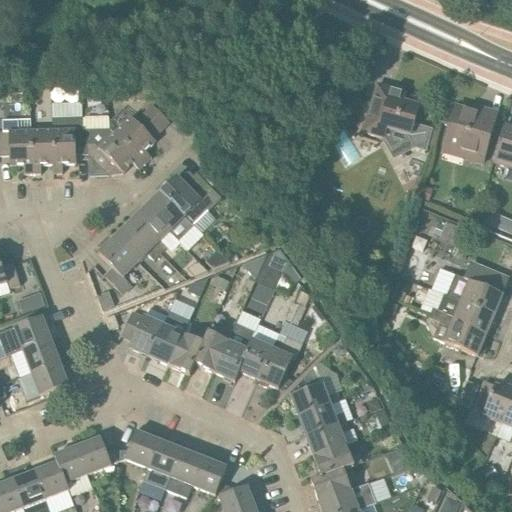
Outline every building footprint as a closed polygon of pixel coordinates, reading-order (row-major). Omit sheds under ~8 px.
[(432,130),(414,125),(419,108),(394,101),(397,93),(377,87),(372,106),(369,106),(362,135),(380,140),(392,161),(414,150),(425,153),(432,130)] [(86,103),(101,103),(101,90),(85,90),(86,103)] [(143,116),(161,134),(169,125),(152,108),(143,116)] [(442,155),(482,167),(497,114),(483,110),(481,117),(455,109),(442,155)] [(111,132),(145,167),(151,161),(145,154),(155,145),(152,142),(161,134),(143,116),(135,124),(130,119),(118,132),(111,132)] [(82,119),(52,120),(52,132),(53,132),(54,167),(53,167),(53,176),(63,176),(62,167),(76,167),(76,158),(87,157),(87,146),(87,132),(82,132),(82,119)] [(41,168),(53,167),(54,167),(53,132),(52,132),(31,133),(32,177),(41,177),(41,168)] [(139,173),(145,167),(111,132),(87,132),(88,146),(87,146),(87,157),(88,157),(103,172),(111,164),(123,176),(133,166),(139,173)] [(493,166),(511,171),(511,134),(502,132),(493,166)] [(24,177),(32,177),(31,133),(8,134),(0,134),(0,159),(9,159),(10,169),(23,168),(24,177)] [(176,179),(160,195),(192,227),(220,199),(196,175),(193,178),(189,174),(180,183),(176,179)] [(420,201),(428,204),(433,190),(425,188),(420,201)] [(192,227),(160,195),(145,210),(169,235),(178,226),(184,233),(190,226),(192,227)] [(160,243),(169,235),(145,210),(130,225),(160,256),(166,250),(160,243)] [(507,222),(490,215),(484,228),(501,235),(507,222)] [(439,241),(455,248),(462,230),(446,223),(439,241)] [(153,263),(160,256),(130,225),(114,241),(139,265),(147,256),(153,263)] [(437,225),(433,235),(440,238),(444,228),(437,225)] [(123,280),(139,265),(114,241),(98,256),(113,271),(104,279),(122,297),(131,289),(123,280)] [(216,251),(204,263),(212,271),(229,264),(216,251)] [(282,276),(288,263),(280,251),(273,254),(268,268),(276,271),(282,276)] [(255,281),(265,257),(242,266),(255,281)] [(291,288),(297,283),(300,281),(288,263),(282,276),(291,288)] [(0,289),(7,287),(9,292),(20,288),(13,265),(1,269),(0,264),(0,289)] [(194,279),(207,274),(197,264),(186,271),(194,279)] [(460,304),(494,318),(502,297),(508,280),(471,265),(468,270),(463,281),(468,284),(460,304)] [(374,273),(364,274),(365,284),(375,283),(374,273)] [(286,297),(291,288),(282,276),(275,292),(286,297)] [(230,284),(216,278),(212,287),(226,293),(230,284)] [(200,299),(208,280),(190,287),(187,294),(200,299)] [(391,298),(401,302),(406,288),(396,284),(391,298)] [(298,328),(306,309),(305,309),(310,297),(300,293),(295,305),(293,304),(285,322),(298,328)] [(40,294),(18,303),(23,316),(45,308),(40,294)] [(176,312),(198,321),(203,308),(182,299),(176,312)] [(392,321),(398,307),(387,302),(381,317),(392,321)] [(451,324),(486,338),(494,318),(460,304),(453,319),(451,324)] [(451,324),(453,319),(432,310),(428,319),(439,324),(441,320),(451,324)] [(164,327),(149,360),(169,369),(184,336),(190,323),(169,314),(167,319),(164,327)] [(129,350),(149,360),(164,327),(143,318),(143,319),(132,315),(121,338),(132,343),(129,350)] [(114,317),(105,320),(109,332),(118,328),(114,317)] [(23,353),(51,343),(42,320),(14,330),(23,353)] [(439,324),(433,341),(477,359),(486,338),(451,324),(441,320),(439,324)] [(214,375),(235,385),(239,374),(238,374),(252,341),(255,335),(235,326),(228,343),(214,375)] [(189,378),(194,367),(208,336),(208,334),(207,334),(203,345),(184,336),(169,369),(189,378)] [(194,367),(214,375),(228,343),(208,334),(208,336),(194,367)] [(272,350),(258,382),(278,392),(292,361),(295,363),(301,347),(285,340),(279,353),(272,350)] [(239,374),(258,382),(272,350),(252,341),(238,374),(239,374)] [(31,376),(59,365),(51,343),(23,353),(31,376)] [(59,365),(31,376),(40,399),(68,388),(59,365)] [(446,379),(435,374),(432,382),(443,386),(446,379)] [(373,390),(370,381),(368,381),(363,384),(362,388),(364,393),(373,390)] [(467,383),(457,405),(469,410),(479,387),(467,383)] [(481,419),(502,428),(511,404),(511,390),(502,387),(500,391),(484,384),(475,406),(485,410),(481,419)] [(298,420),(331,407),(323,386),(290,399),(298,420)] [(366,404),(370,415),(383,409),(378,399),(366,404)] [(511,404),(502,428),(511,431),(511,436),(509,445),(511,446),(511,404)] [(306,440),(338,427),(331,407),(298,420),(306,440)] [(375,415),(382,433),(393,429),(385,410),(375,415)] [(345,447),(346,447),(338,427),(306,440),(313,460),(345,448),(345,447)] [(124,462),(147,472),(159,443),(136,434),(128,453),(117,454),(118,464),(125,462),(124,462)] [(118,464),(117,454),(106,454),(100,441),(77,450),(88,478),(111,469),(110,467),(118,464)] [(147,472),(170,481),(170,480),(181,452),(159,443),(147,472)] [(345,448),(313,460),(321,480),(353,468),(362,465),(359,455),(350,458),(346,448),(345,448)] [(66,486),(88,478),(77,450),(54,458),(57,466),(65,486),(66,486)] [(170,481),(192,490),(192,489),(203,461),(181,452),(170,480),(170,481)] [(215,498),(216,495),(221,484),(227,470),(203,461),(192,489),(192,490),(215,499),(215,498)] [(45,503),(69,494),(66,486),(65,486),(57,466),(35,474),(45,503)] [(310,484),(318,505),(351,492),(346,480),(355,477),(353,468),(321,480),(310,484)] [(493,468),(483,472),(488,482),(498,478),(493,468)] [(416,476),(421,486),(429,481),(423,472),(416,476)] [(23,511),(45,503),(35,474),(12,483),(23,511)] [(0,511),(20,511),(23,511),(12,483),(0,487),(0,511)] [(221,484),(216,495),(215,498),(218,500),(222,511),(255,511),(247,489),(233,494),(221,484)] [(351,492),(318,505),(321,511),(359,511),(376,506),(368,486),(351,492)] [(435,505),(442,493),(433,488),(427,501),(435,505)] [(459,511),(465,506),(454,495),(447,502),(457,511),(459,511)]
